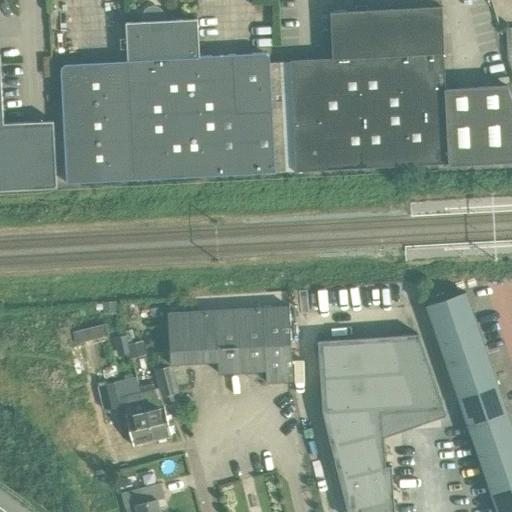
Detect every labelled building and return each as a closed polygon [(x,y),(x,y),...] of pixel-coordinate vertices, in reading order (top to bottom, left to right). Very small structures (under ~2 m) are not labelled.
[(331,58),(329,58),(288,60),(294,170),(448,162),(448,164),(511,161),(511,106),(506,85),(444,87),(443,53),(441,6),(329,12),(331,58)] [(66,183),(275,173),(267,55),(264,53),(198,56),(197,19),(125,23),(127,60),(67,63),(62,65),(61,74),(66,183)] [(0,189),(58,187),(55,121),(3,123),(0,57),(0,189)] [(425,302),(438,338),(478,324),(467,293),(455,296),(454,292),(425,302)] [(115,302),(103,302),(103,313),(115,312),(115,302)] [(287,306),(167,312),(170,363),(218,360),(218,372),(261,370),(262,386),(285,385),(285,380),(291,380),(287,306)] [(77,338),(109,333),(108,322),(76,327),(77,338)] [(478,324),(438,338),(449,369),(488,356),(478,324)] [(418,333),(317,340),(323,413),(347,511),(393,511),(391,462),(386,462),(382,407),(442,403),(418,333)] [(119,356),(130,353),(127,338),(115,341),(119,356)] [(146,354),(142,340),(129,343),(132,357),(146,354)] [(164,366),(155,369),(161,395),(166,394),(169,402),(178,400),(167,356),(162,357),(164,366)] [(449,369),(459,401),(499,387),(488,356),(449,369)] [(103,411),(128,404),(130,412),(126,413),(134,445),(152,440),(141,392),(126,395),(119,397),(115,380),(108,381),(104,361),(92,364),(103,411)] [(499,387),(459,401),(470,432),(510,418),(499,387)] [(155,388),(141,392),(152,440),(172,435),(164,405),(159,406),(155,388)] [(470,432),(481,463),(511,452),(511,424),(510,418),(470,432)] [(511,452),(481,463),(492,494),(511,487),(511,452)] [(160,511),(157,499),(164,497),(160,482),(121,492),(126,511),(160,511)] [(511,511),(511,487),(492,494),(497,511),(511,511)]
